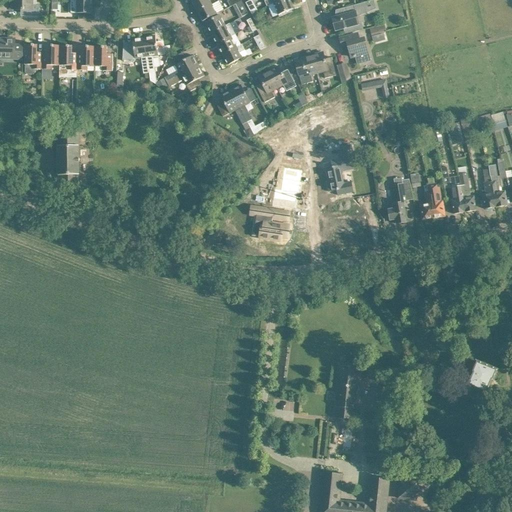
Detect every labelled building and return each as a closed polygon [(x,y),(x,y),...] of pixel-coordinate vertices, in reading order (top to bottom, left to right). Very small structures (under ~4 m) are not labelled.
[(13,0),(14,9),(26,10),(25,16),(20,16),(21,16),(39,17),(40,5),(38,5),(33,5),(33,0),(13,0)] [(209,0),(191,0),(197,11),(211,4),(209,0)] [(289,0),(282,0),(274,4),(278,15),(293,9),(289,0)] [(211,4),(197,11),(203,22),(224,11),(219,1),(212,5),(211,4)] [(241,1),(235,4),(242,17),(248,14),(241,1)] [(71,2),(71,13),(78,13),(78,19),(83,20),(83,13),(95,14),(95,9),(92,9),(92,2),(71,2)] [(335,31),(345,29),(346,34),(359,31),(357,25),(359,25),(359,23),(361,22),(359,16),(367,12),(365,3),(345,8),(347,14),(332,18),(335,31)] [(219,15),(205,22),(211,33),(225,26),(219,15)] [(225,26),(211,33),(217,44),(235,34),(230,23),(225,26)] [(380,34),(378,27),(370,29),(372,36),(380,34)] [(235,34),(217,44),(223,55),(242,44),(241,44),(235,34)] [(358,34),(349,37),(340,39),(341,46),(347,44),(351,57),(355,56),(358,65),(370,61),(368,52),(365,39),(360,40),(358,34)] [(266,47),(259,35),(253,38),(260,50),(266,47)] [(153,56),(158,56),(155,36),(144,37),(149,73),(151,81),(156,84),(157,81),(153,56)] [(149,73),(144,37),(132,39),(135,59),(142,58),(144,74),(145,74),(149,73)] [(0,38),(0,58),(22,59),(23,45),(15,45),(15,39),(0,38)] [(242,44),(223,55),(228,65),(242,58),(239,53),(245,50),(242,44)] [(24,65),(24,71),(27,73),(33,74),(35,72),(35,69),(42,69),(42,55),(37,55),(37,45),(25,45),(25,55),(24,65)] [(42,55),(42,69),(52,70),(52,65),(59,66),(60,46),(48,45),(48,55),(43,55),(43,53),(42,53),(42,55)] [(59,66),(59,78),(65,78),(70,75),(77,76),(77,70),(78,56),(78,54),(77,54),(77,56),(72,56),(72,46),(60,46),(59,66)] [(78,56),(77,70),(87,70),(87,66),(95,66),(95,47),(83,46),(83,56),(78,56)] [(95,47),(95,66),(102,67),(102,71),(112,71),(113,54),(112,54),(112,57),(107,57),(107,47),(95,47)] [(323,52),(312,55),(317,73),(323,72),(325,78),(336,75),(334,67),(331,57),(330,58),(332,62),(326,64),(323,52)] [(178,70),(160,80),(162,85),(199,66),(193,55),(175,65),(178,70)] [(297,67),(299,76),(302,85),(313,82),(311,75),(317,73),(312,55),(301,58),(304,70),(299,71),(297,67)] [(346,64),(338,66),(342,80),(350,78),(346,64)] [(199,66),(162,85),(165,90),(183,80),(186,85),(204,76),(199,66)] [(279,66),(269,71),(277,88),(283,85),(286,91),(296,86),(288,70),(282,73),(279,66)] [(256,86),(261,95),(265,103),(275,97),(272,91),(277,88),(269,71),(258,77),(264,87),(259,90),(257,86),(256,86)] [(385,78),(361,83),(362,90),(382,86),(384,98),(389,97),(385,78)] [(241,85),(230,90),(247,122),(252,120),(245,106),(250,103),(244,92),(241,85)] [(220,96),(224,102),(230,114),(235,111),(245,130),(250,127),(247,122),(230,90),(220,96)] [(308,104),(306,99),(299,102),(302,107),(308,104)] [(43,112),(37,113),(41,125),(46,123),(43,112)] [(506,121),(503,112),(491,115),(494,124),(506,121)] [(313,114),(303,120),(306,126),(303,128),(303,140),(324,140),(324,133),(332,133),(332,139),(349,139),(349,120),(317,120),(313,114)] [(489,115),(475,118),(477,126),(491,123),(489,115)] [(460,119),(464,137),(479,134),(477,126),(475,118),(475,116),(460,119)] [(351,132),(363,131),(362,118),(350,119),(351,132)] [(252,120),(247,122),(250,127),(254,135),(259,132),(258,132),(255,126),(252,120)] [(453,121),(447,123),(451,139),(463,136),(459,123),(453,124),(453,121)] [(430,124),(415,127),(416,129),(416,132),(417,135),(418,139),(433,136),(432,134),(431,126),(430,124)] [(438,124),(431,126),(432,134),(433,136),(434,142),(442,141),(440,132),(438,124)] [(245,130),(248,138),(254,135),(250,127),(245,130)] [(78,134),(57,135),(58,185),(80,189),(78,138),(78,134)] [(351,144),(340,146),(343,163),(354,161),(351,144)] [(502,185),(501,179),(507,178),(504,162),(503,163),(502,159),(497,159),(500,176),(497,176),(496,165),(488,166),(488,169),(496,207),(507,206),(504,192),(500,192),(499,186),(502,185)] [(340,164),(326,167),(328,178),(326,179),(329,191),(336,189),(337,194),(353,191),(351,181),(343,182),(340,164)] [(275,187),(274,197),(295,200),(297,191),(299,191),(300,182),(302,168),(284,166),(281,188),(275,187)] [(447,167),(441,168),(444,185),(450,184),(449,177),(447,167)] [(488,169),(483,170),(485,177),(484,178),(485,182),(484,182),(486,195),(483,195),(485,209),(496,207),(488,169)] [(459,176),(460,185),(465,212),(475,211),(473,196),(471,196),(467,172),(459,173),(458,173),(459,176)] [(419,173),(410,175),(413,187),(421,186),(419,173)] [(465,212),(460,185),(459,176),(449,177),(450,184),(452,199),(454,214),(465,212)] [(395,184),(393,184),(396,203),(393,204),(393,209),(388,210),(390,220),(395,219),(396,224),(407,222),(405,212),(404,204),(407,204),(406,200),(413,199),(409,178),(402,180),(402,177),(394,179),(395,184)] [(444,216),(440,188),(437,188),(437,183),(434,184),(428,185),(434,217),(444,216)] [(427,204),(421,206),(423,219),(434,217),(428,185),(424,186),(427,204)] [(88,193),(86,201),(106,207),(109,199),(88,193)] [(346,212),(328,216),(331,228),(334,228),(334,231),(346,229),(347,233),(358,231),(357,227),(359,227),(357,215),(366,213),(363,197),(344,200),(346,212)] [(252,207),(250,214),(256,215),(255,220),(262,221),(260,237),(259,238),(281,241),(281,237),(288,238),(290,226),(272,223),(272,218),(279,219),(280,211),(252,207)] [(476,361),(472,372),(472,373),(467,385),(473,387),(473,388),(486,394),(492,381),(493,381),(498,370),(476,361)] [(336,407),(337,407),(336,416),(352,418),(353,409),(355,409),(359,367),(341,365),(336,407)] [(378,386),(377,401),(386,402),(388,387),(378,386)] [(495,418),(482,429),(496,445),(510,434),(495,418)] [(343,473),(323,471),(318,511),(386,511),(390,478),(369,476),(367,502),(340,499),(343,473)] [(399,481),(397,498),(416,500),(418,483),(399,481)]
